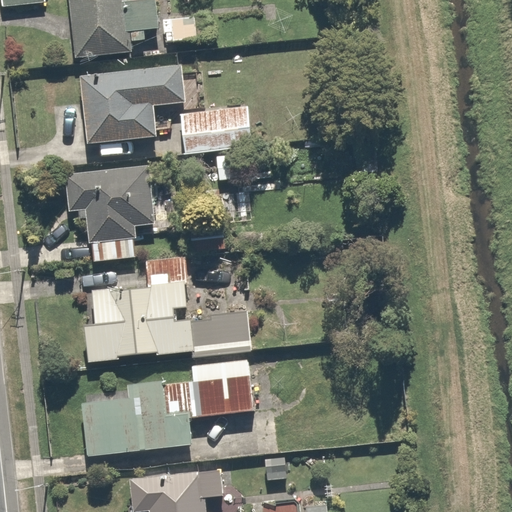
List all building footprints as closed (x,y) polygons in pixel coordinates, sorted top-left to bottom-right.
[(42,0),(0,0),(0,16),(44,13),(42,0)] [(144,0),(126,2),(126,0),(71,0),(78,60),(135,54),(133,32),(160,29),(157,0),(144,0)] [(209,14),(166,21),(170,46),(213,39),(209,14)] [(187,103),(183,66),(81,79),(90,145),(158,137),(154,107),(187,103)] [(257,118),(180,125),(184,165),(261,158),(257,118)] [(156,225),(150,167),(69,175),(73,209),(88,208),(92,245),(138,240),(137,227),(156,225)] [(85,326),(90,365),(197,353),(193,319),(177,321),(176,309),(188,307),(185,283),(94,293),(98,325),(85,326)] [(256,417),(249,377),(196,386),(203,426),(256,417)] [(83,404),(89,456),(194,444),(187,384),(164,387),(163,381),(127,385),(129,399),(83,404)] [(293,462),(266,460),(264,483),(291,485),(293,462)] [(207,511),(206,498),(221,496),(219,473),(132,482),(135,511),(143,511),(151,511),(207,511)] [(331,511),(331,503),(301,504),(301,511),(331,511)]
